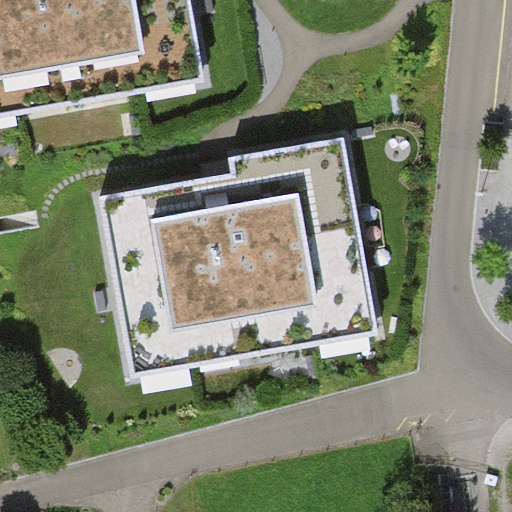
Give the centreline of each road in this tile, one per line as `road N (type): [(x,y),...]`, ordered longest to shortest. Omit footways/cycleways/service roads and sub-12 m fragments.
road 1 (residential): [(454,400),(0,503)]
road 2 (residential): [(454,400),(452,275),(483,0)]
